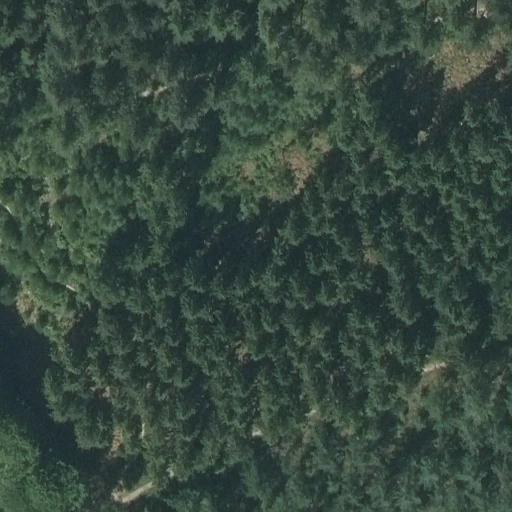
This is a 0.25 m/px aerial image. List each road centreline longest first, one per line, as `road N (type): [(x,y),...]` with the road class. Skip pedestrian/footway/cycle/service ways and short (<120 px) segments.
road 1 (track): [(0,387),(110,506),(261,426),(511,326)]
road 2 (track): [(492,0),(23,122),(0,118)]
